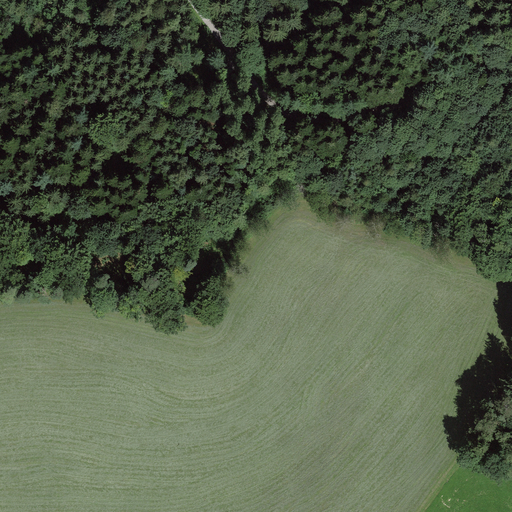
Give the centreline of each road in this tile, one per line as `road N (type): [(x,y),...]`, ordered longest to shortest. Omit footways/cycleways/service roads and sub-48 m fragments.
road 1 (track): [(371,0),(291,43),(220,40),(208,68),(165,97),(0,132)]
road 2 (track): [(511,56),(392,106),(301,117),(252,81),(192,0)]
road 3 (track): [(511,91),(380,208)]
road 4 (track): [(511,389),(471,446),(441,511)]
